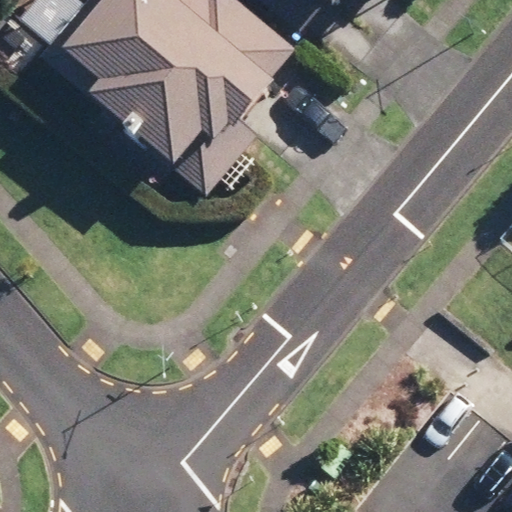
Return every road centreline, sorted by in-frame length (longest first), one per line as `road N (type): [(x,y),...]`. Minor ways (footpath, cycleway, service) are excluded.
road 1 (residential): [(145,511),(511,77)]
road 2 (residential): [(0,321),(144,511)]
